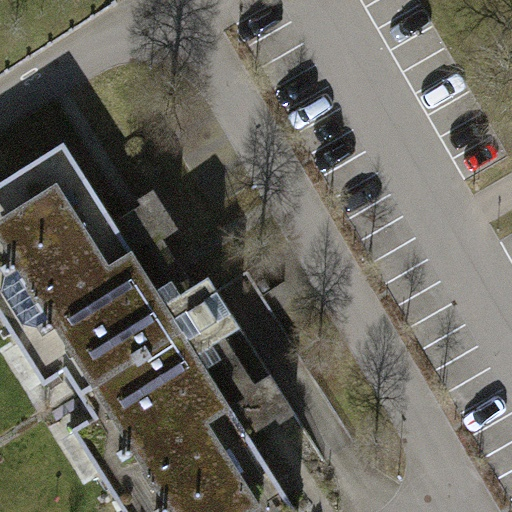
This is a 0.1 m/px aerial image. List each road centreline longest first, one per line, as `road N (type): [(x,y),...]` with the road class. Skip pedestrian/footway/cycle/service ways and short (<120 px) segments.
road 1 (residential): [(461,495),(202,40),(175,14)]
road 2 (residential): [(175,14),(128,26),(0,108)]
